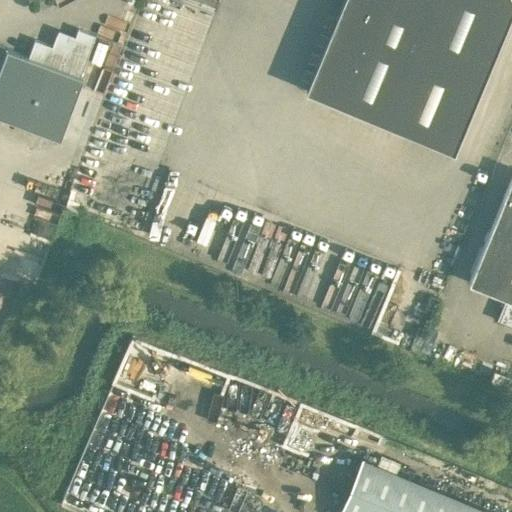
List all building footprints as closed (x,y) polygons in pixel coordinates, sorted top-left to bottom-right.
[(511,0),(342,0),(305,89),(454,151),(510,17),(511,11),(511,0)] [(0,115),(60,138),(83,77),(80,75),(95,35),(78,28),(74,40),(57,33),(52,46),(35,39),(28,56),(7,49),(0,68),(0,115)] [(511,175),(469,282),(505,297),(497,318),(511,324),(511,175)] [(327,427),(317,422),(301,415),(280,468),(308,479),(329,428),(327,427)] [(338,511),(495,511),(362,457),(338,511)] [(269,511),(271,507),(249,499),(243,511),(269,511)]
